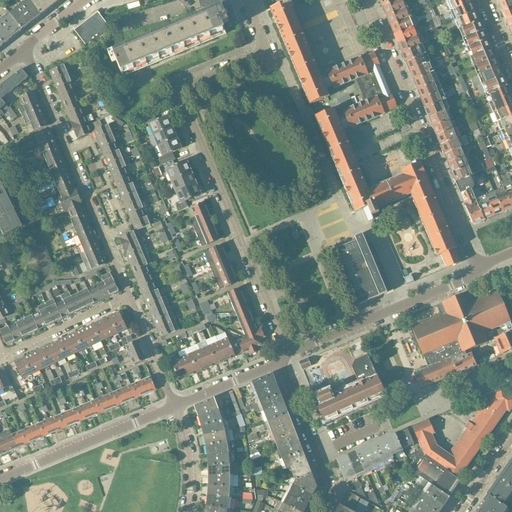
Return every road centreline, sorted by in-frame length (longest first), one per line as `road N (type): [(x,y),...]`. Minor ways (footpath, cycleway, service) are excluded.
road 1 (residential): [(288,353),(180,99),(185,86),(262,48),(246,0)]
road 2 (residential): [(477,269),(367,0)]
road 3 (residential): [(128,296),(24,50)]
road 4 (residential): [(288,353),(477,269)]
road 5 (residential): [(0,479),(174,406)]
road 6 (residential): [(279,363),(330,491),(323,511)]
road 7 (residential): [(128,296),(2,356)]
